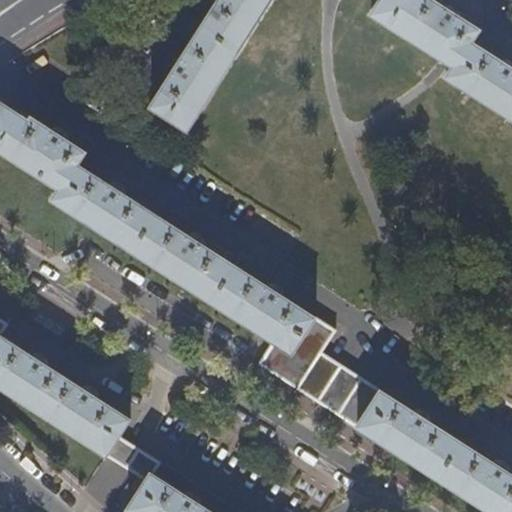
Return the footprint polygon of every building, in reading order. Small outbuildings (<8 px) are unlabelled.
[(221,0),(152,107),(188,130),(270,0),(221,0)] [(382,0),(373,17),(437,57),(437,58),(453,68),(448,79),(511,119),(511,67),(505,63),(504,64),(472,44),(480,31),(460,19),(461,17),(448,9),(447,10),(430,0),(382,0)] [(299,389),(323,352),(337,331),(283,296),(284,295),(269,286),(268,287),(205,246),(206,245),(190,235),(190,236),(125,195),(126,194),(111,184),(110,185),(77,165),(85,152),(66,140),(67,138),(52,129),(51,130),(32,118),(30,121),(1,103),(0,103),(0,149),(59,189),(53,199),(275,342),(261,364),(299,389)] [(0,386),(108,454),(120,436),(130,419),(0,336),(0,386)] [(331,358),(323,352),(299,389),(307,394),(347,420),(371,383),(331,358)] [(382,390),(371,383),(347,420),(358,428),(359,426),(490,511),(511,511),(511,475),(381,391),(382,390)] [(120,463),(148,481),(152,473),(153,474),(161,463),(132,444),(120,436),(108,454),(107,455),(120,463)] [(148,481),(131,506),(129,509),(133,511),(212,511),(153,474),(152,473),(148,481)]
